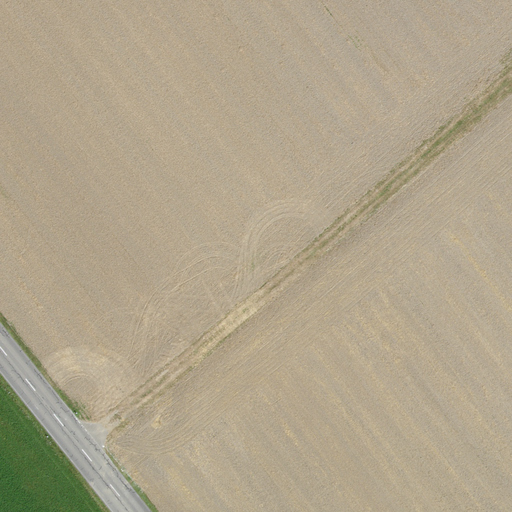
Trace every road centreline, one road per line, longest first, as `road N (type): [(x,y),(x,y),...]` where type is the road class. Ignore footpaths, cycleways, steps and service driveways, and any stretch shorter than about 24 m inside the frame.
road 1 (track): [(511,83),(81,445)]
road 2 (secondary): [(0,344),(134,511)]
